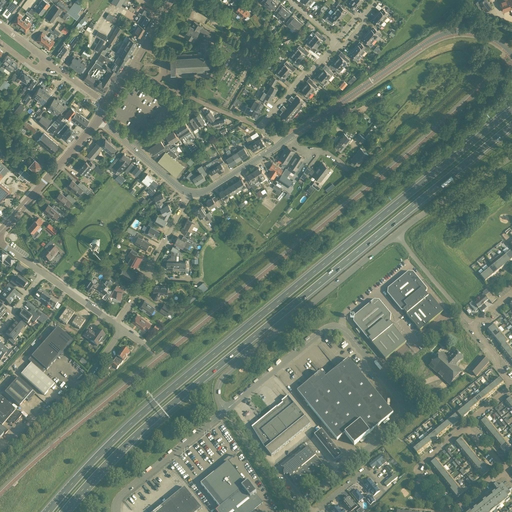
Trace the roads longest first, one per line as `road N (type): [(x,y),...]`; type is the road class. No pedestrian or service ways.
road 1 (motorway): [(511,109),(153,402),(47,511)]
road 2 (motorway): [(64,511),(161,413),(511,124)]
road 3 (residential): [(511,53),(486,35),(448,32),(284,140)]
road 4 (unclassified): [(225,410),(220,380),(396,235)]
road 5 (unclassified): [(293,511),(404,413),(341,329)]
road 6 (unknown): [(270,373),(308,428),(270,458),(232,404)]
road 7 (residential): [(0,454),(80,385),(122,329)]
road 8 (residential): [(0,233),(99,118)]
road 9 (unclassified): [(116,511),(119,498),(225,410)]
road 10 (unclassified): [(225,410),(321,332),(341,329)]
road 11 (residential): [(284,140),(258,127),(336,43)]
road 12 (unknown): [(268,511),(225,453),(190,475),(173,454)]
road 13 (unclassified): [(396,235),(511,157)]
